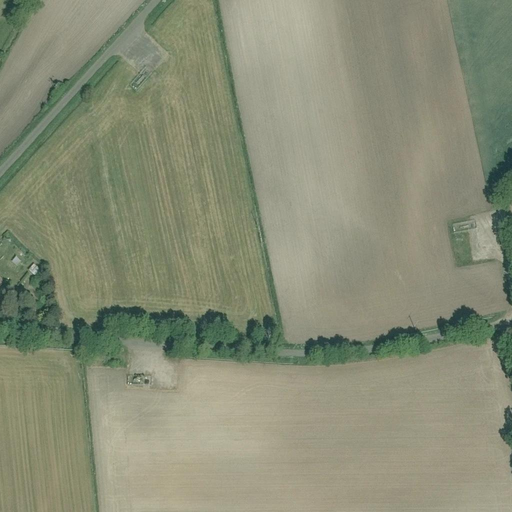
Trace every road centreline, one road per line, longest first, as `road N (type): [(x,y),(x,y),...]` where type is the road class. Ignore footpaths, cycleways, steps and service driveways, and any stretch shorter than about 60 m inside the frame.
road 1 (unclassified): [(511,322),(369,350),(287,353),(0,333)]
road 2 (unclassified): [(0,172),(156,0)]
